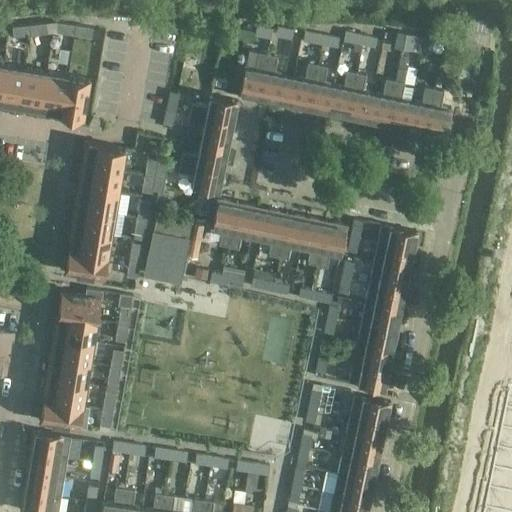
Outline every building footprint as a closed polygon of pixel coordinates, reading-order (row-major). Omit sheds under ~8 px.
[(468,18),(464,43),(474,45),(489,47),(492,48),(493,36),(482,20),(477,19),(468,18)] [(61,21),(59,31),(73,34),(75,24),(61,21)] [(42,22),(28,23),(30,34),(43,32),(42,22)] [(28,23),(14,25),(16,35),(30,34),(28,23)] [(75,24),(73,34),(87,36),(89,26),(75,24)] [(256,25),(254,34),(270,37),(272,28),(256,25)] [(277,25),(275,34),(278,35),(291,37),(292,28),(279,25),(277,25)] [(429,28),(427,37),(441,40),(444,40),(446,31),(429,28)] [(304,30),(302,38),(321,42),(323,34),(304,30)] [(345,30),(343,39),(355,42),(361,43),(363,34),(357,32),(345,30)] [(397,30),(394,46),(402,48),(405,32),(397,30)] [(446,31),(444,40),(459,43),(461,34),(446,31)] [(405,32),(402,48),(420,51),(423,36),(405,32)] [(323,34),(321,42),(336,45),(338,37),(323,34)] [(363,34),(361,43),(374,46),(376,37),(363,34)] [(244,64),(238,92),(259,97),(268,52),(258,50),(255,66),(244,64)] [(268,52),(259,97),(279,101),(282,88),(290,90),(294,74),(285,72),(274,70),(278,54),(268,52)] [(282,88),(279,101),(308,107),(317,63),(308,61),(304,76),(294,74),(290,90),(282,88)] [(317,63),(308,107),(328,111),(334,82),(324,80),(327,65),(317,63)] [(2,64),(0,78),(0,105),(8,106),(8,105),(17,107),(24,67),(2,64)] [(24,67),(17,107),(27,108),(26,109),(38,111),(45,71),(24,67)] [(334,82),(328,111),(347,115),(356,71),(346,69),(343,84),(334,82)] [(45,71),(38,111),(50,113),(51,112),(60,114),(66,74),(45,71)] [(356,71),(347,115),(366,119),(372,91),(363,89),(366,73),(356,71)] [(66,74),(60,114),(82,117),(89,78),(66,74)] [(372,91),(366,119),(386,123),(395,79),(385,77),(382,93),(372,91)] [(395,79),(386,123),(405,127),(411,99),(402,97),(405,81),(395,79)] [(411,99),(405,127),(425,131),(434,87),(424,85),(421,101),(411,99)] [(434,87),(425,131),(445,135),(451,107),(441,105),(444,89),(434,87)] [(170,90),(166,106),(174,108),(178,92),(170,90)] [(190,101),(188,111),(233,120),(237,99),(208,94),(206,104),(190,101)] [(166,106),(162,122),(170,124),(174,108),(166,106)] [(188,111),(186,120),(202,124),(200,134),(215,137),(214,146),(226,149),(233,120),(188,111)] [(467,124),(465,135),(481,137),(483,127),(467,124)] [(180,150),(178,160),(222,169),(226,149),(214,146),(215,137),(200,134),(198,143),(196,154),(180,150)] [(83,153),(81,162),(120,169),(124,147),(83,140),(81,153),(83,153)] [(146,159),(144,172),(154,174),(157,160),(146,159)] [(157,160),(154,174),(164,176),(167,162),(157,160)] [(178,160),(176,170),(192,173),(190,184),(218,190),(222,169),(178,160)] [(78,171),(76,183),(117,190),(120,169),(81,162),(80,171),(78,171)] [(144,172),(141,187),(151,188),(154,174),(144,172)] [(154,174),(151,188),(157,189),(162,190),(164,176),(154,174)] [(76,196),(74,205),(113,211),(117,190),(76,183),(74,196),(76,196)] [(157,189),(155,203),(165,205),(167,191),(162,190),(157,189)] [(216,197),(211,225),(221,227),(218,243),(228,245),(237,201),(216,197)] [(139,201),(136,215),(146,217),(149,203),(139,201)] [(237,201),(228,245),(237,247),(241,232),(251,234),(255,218),(263,220),(266,207),(257,205),(237,201)] [(71,214),(69,226),(110,233),(113,211),(74,205),(73,214),(71,214)] [(255,218),(251,234),(260,236),(271,238),(267,253),(277,255),(286,211),(266,207),(263,220),(255,218)] [(114,210),(111,229),(119,231),(122,211),(114,210)] [(286,211),(277,255),(287,257),(290,242),(300,244),(306,215),(286,211)] [(157,213),(144,270),(177,278),(178,275),(190,220),(157,213)] [(136,215),(134,229),(144,231),(146,217),(136,215)] [(306,215),(300,244),(310,246),(306,262),(316,264),(325,219),(306,215)] [(196,217),(192,235),(200,237),(204,218),(196,217)] [(353,217),(349,236),(357,238),(361,219),(353,217)] [(325,219),(316,264),(326,266),(329,250),(340,252),(346,224),(325,219)] [(380,223),(376,242),(413,249),(417,229),(380,223)] [(68,239),(67,247),(106,254),(110,233),(69,226),(67,238),(68,239)] [(192,235),(188,254),(197,255),(200,237),(192,235)] [(349,236),(346,249),(355,251),(357,238),(349,236)] [(376,242),(372,261),(409,269),(413,249),(376,242)] [(131,244),(129,258),(139,259),(141,246),(131,244)] [(67,247),(63,270),(102,276),(106,254),(67,247)] [(129,258),(126,271),(136,273),(139,259),(129,258)] [(344,258),(341,275),(349,277),(353,260),(344,258)] [(372,261),(368,281),(405,289),(409,269),(372,261)] [(210,271),(209,279),(217,281),(222,282),(224,273),(219,272),(210,271)] [(224,273),(222,282),(224,282),(241,285),(242,276),(224,273)] [(252,275),(250,284),(272,289),(274,280),(252,275)] [(341,275),(337,290),(346,292),(349,277),(341,275)] [(274,280),(272,289),(287,292),(289,283),(274,280)] [(368,281),(364,301),(401,308),(405,289),(368,281)] [(299,288),(298,294),(308,296),(309,297),(310,288),(299,286),(299,288)] [(60,289),(56,311),(96,318),(99,296),(100,289),(85,287),(84,294),(60,289)] [(310,288),(309,297),(329,301),(331,292),(310,288)] [(330,299),(327,314),(335,315),(337,309),(338,301),(330,299)] [(364,301),(360,320),(397,328),(401,308),(364,301)] [(119,308),(117,322),(127,323),(130,310),(119,308)] [(53,321),(51,333),(92,339),(96,318),(56,311),(55,321),(53,321)] [(327,314),(323,331),(332,333),(335,315),(327,314)] [(360,320),(356,340),(393,348),(397,328),(360,320)] [(117,322),(115,335),(125,337),(127,323),(117,322)] [(51,345),(49,354),(89,361),(92,339),(51,333),(49,345),(51,345)] [(322,338),(319,353),(327,354),(330,340),(322,338)] [(356,340),(352,359),(389,367),(393,348),(356,340)] [(112,350),(109,364),(120,366),(122,352),(112,350)] [(319,353),(315,370),(324,372),(327,354),(319,353)] [(46,363),(44,375),(85,382),(89,361),(49,354),(48,363),(46,363)] [(347,379),(347,380),(384,387),(389,367),(352,359),(347,379)] [(109,364),(107,378),(117,380),(120,366),(109,364)] [(43,388),(42,397),(79,403),(81,403),(85,385),(85,382),(44,375),(43,385),(42,388),(43,388)] [(311,387),(308,403),(316,405),(319,389),(311,387)] [(104,393),(102,407),(112,408),(114,395),(104,393)] [(353,393),(349,412),(385,419),(389,400),(353,393)] [(42,397),(38,419),(78,425),(79,416),(81,403),(79,403),(42,397)] [(308,403),(305,420),(313,421),(316,405),(308,403)] [(102,407),(99,420),(109,422),(112,408),(102,407)] [(511,408),(504,407),(500,427),(511,429),(511,408)] [(349,412),(345,432),(381,438),(385,419),(349,412)] [(303,427),(300,441),(308,443),(311,429),(303,427)] [(511,429),(500,427),(496,447),(511,450),(511,429)] [(33,429),(30,448),(66,454),(70,435),(41,430),(33,429)] [(345,432),(341,451),(377,459),(381,438),(345,432)] [(112,440),(111,448),(130,451),(132,443),(112,440)] [(300,441),(297,459),(304,460),(305,461),(308,443),(300,441)] [(94,443),(91,458),(100,460),(103,445),(94,443)] [(132,443),(130,451),(144,453),(146,446),(146,445),(132,443)] [(154,447),(153,455),(169,458),(171,448),(154,445),(154,447)] [(511,450),(496,447),(492,467),(511,470),(511,450)] [(30,448),(26,468),(63,474),(66,454),(30,448)] [(171,448),(169,458),(185,460),(186,452),(186,450),(171,448)] [(341,451),(337,470),(373,478),(377,459),(341,451)] [(195,454),(194,461),(209,463),(210,454),(195,452),(195,454)] [(210,454),(209,463),(225,466),(227,458),(227,457),(210,454)] [(91,458),(89,476),(98,477),(100,460),(91,458)] [(236,460),(235,468),(247,470),(248,461),(236,459),(236,460)] [(248,461),(247,470),(267,473),(268,464),(248,461)] [(295,466),(292,481),(301,483),(304,468),(302,467),(295,466)] [(511,470),(492,467),(488,487),(511,491),(511,470)] [(26,468),(23,488),(60,494),(63,474),(26,468)] [(337,470),(333,489),(369,497),(373,478),(337,470)] [(292,481),(288,498),(297,500),(301,483),(292,481)] [(88,484),(85,499),(94,500),(96,485),(88,484)] [(99,511),(120,511),(125,487),(114,486),(112,500),(102,499),(99,511)] [(125,487),(120,511),(140,511),(142,505),(131,504),(133,488),(125,487)] [(511,511),(511,491),(488,487),(484,507),(511,511)] [(23,488),(20,509),(28,510),(27,511),(32,511),(38,511),(57,511),(60,494),(23,488)] [(333,489),(329,509),(342,511),(366,511),(369,497),(333,489)] [(142,505),(140,511),(160,511),(164,493),(154,491),(151,507),(142,505)] [(164,493),(160,511),(180,511),(181,511),(171,509),(173,494),(164,493)] [(187,511),(181,511),(180,511),(201,511),(204,498),(193,497),(190,511),(187,511)] [(204,498),(201,511),(210,511),(213,500),(204,498)] [(85,499),(83,511),(92,511),(94,500),(85,499)] [(241,511),(243,503),(232,502),(230,511),(241,511)] [(243,503),(241,511),(250,511),(252,505),(243,503)]
